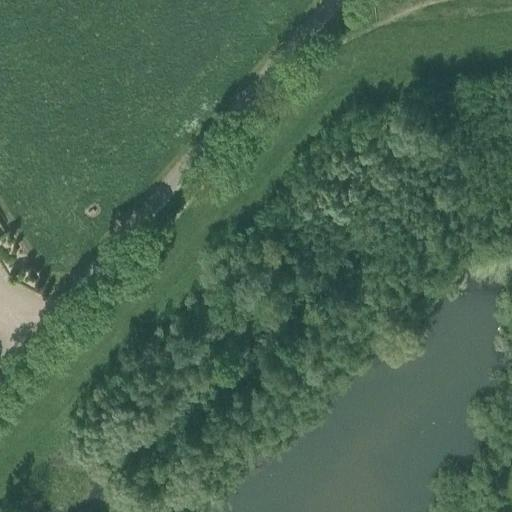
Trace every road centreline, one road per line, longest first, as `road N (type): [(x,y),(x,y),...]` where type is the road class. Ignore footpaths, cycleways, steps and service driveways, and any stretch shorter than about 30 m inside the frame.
road 1 (unclassified): [(0,380),(334,0)]
road 2 (track): [(457,0),(316,20)]
